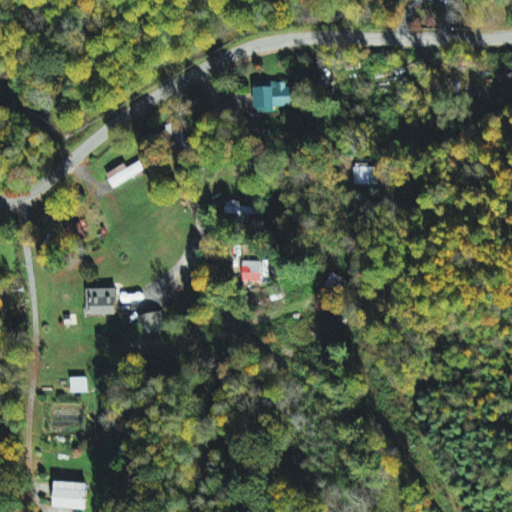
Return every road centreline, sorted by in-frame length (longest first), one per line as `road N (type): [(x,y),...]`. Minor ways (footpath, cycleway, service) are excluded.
road 1 (residential): [(511,34),(308,34),(252,44),(136,107),(21,198),(0,198)]
road 2 (residential): [(21,198),(37,313),(31,452),(43,511)]
road 3 (residential): [(258,349),(224,303),(190,194),(190,165),(210,123),(205,67)]
